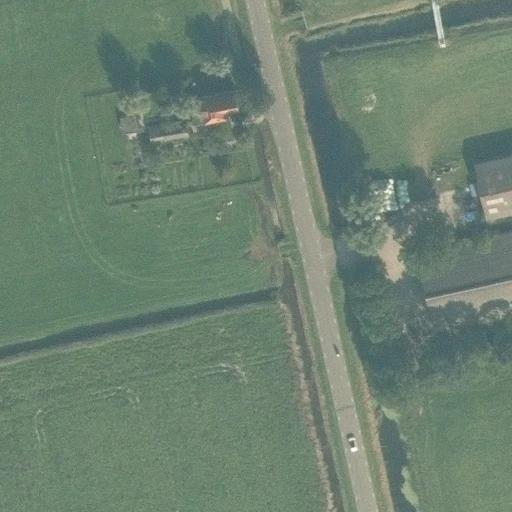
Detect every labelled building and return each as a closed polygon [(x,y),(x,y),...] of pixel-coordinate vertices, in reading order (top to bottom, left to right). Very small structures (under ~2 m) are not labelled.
[(226,111),(239,108),(235,89),(200,97),(188,99),(194,123),(205,121),(227,116),(226,111)] [(120,123),(123,134),(139,131),(135,115),(120,118),(120,123)] [(163,139),(187,134),(184,123),(161,127),(163,139)] [(511,152),(475,161),(487,216),(511,209),(511,152)] [(446,222),(473,218),(471,207),(444,212),(446,222)] [(436,331),(511,313),(511,229),(418,250),(436,331)]
